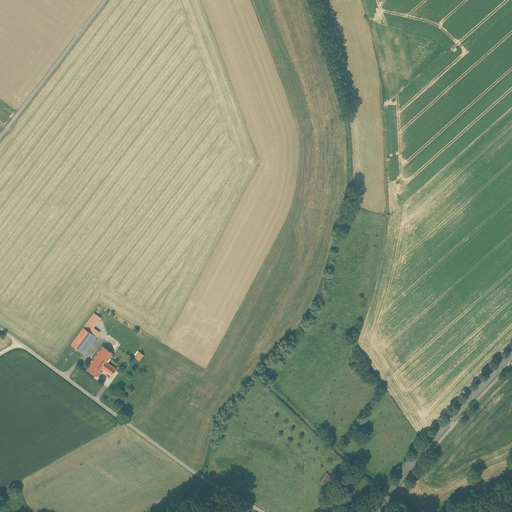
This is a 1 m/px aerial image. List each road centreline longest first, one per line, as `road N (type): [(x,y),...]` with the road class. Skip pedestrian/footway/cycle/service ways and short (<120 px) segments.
road 1 (residential): [(0,327),(203,478),(264,511)]
road 2 (secondary): [(373,511),(511,354)]
road 3 (residential): [(105,0),(0,137)]
